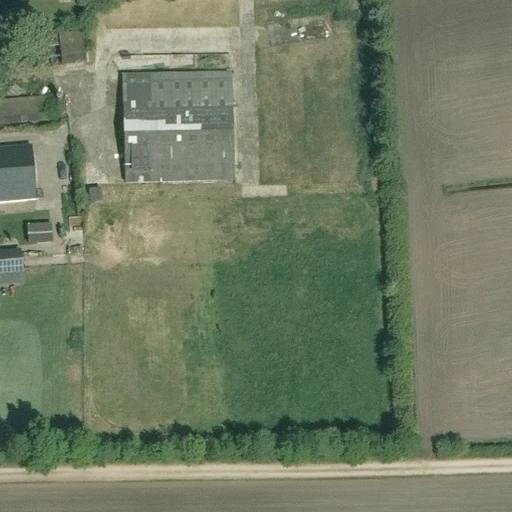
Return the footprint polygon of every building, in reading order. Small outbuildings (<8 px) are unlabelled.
[(0,79),(11,68),(0,57),(0,79)] [(120,78),(122,184),(229,183),(227,76),(120,78)] [(0,102),(0,125),(50,121),(48,98),(0,102)] [(0,202),(32,200),(26,148),(0,150),(0,202)] [(33,228),(34,243),(57,242),(57,227),(33,228)] [(0,287),(23,285),(20,250),(0,252),(0,287)]
